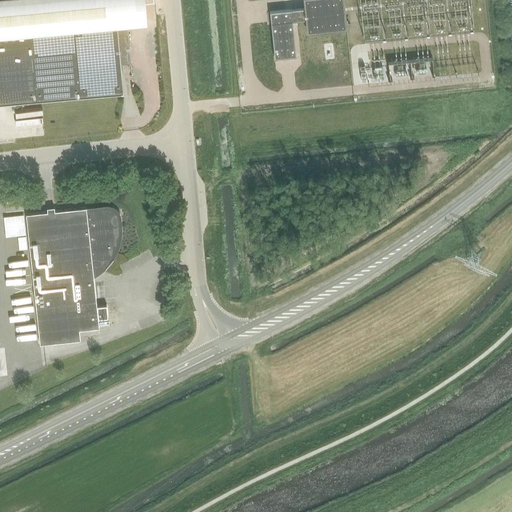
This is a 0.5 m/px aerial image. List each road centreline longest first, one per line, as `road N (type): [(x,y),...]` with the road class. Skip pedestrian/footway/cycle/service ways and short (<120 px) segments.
road 1 (primary): [(231,342),(356,277),(511,162)]
road 2 (primary): [(0,456),(215,350)]
road 3 (unclassified): [(184,141),(0,162)]
road 4 (unclassified): [(201,298),(184,141)]
road 5 (unclassified): [(184,141),(171,0)]
